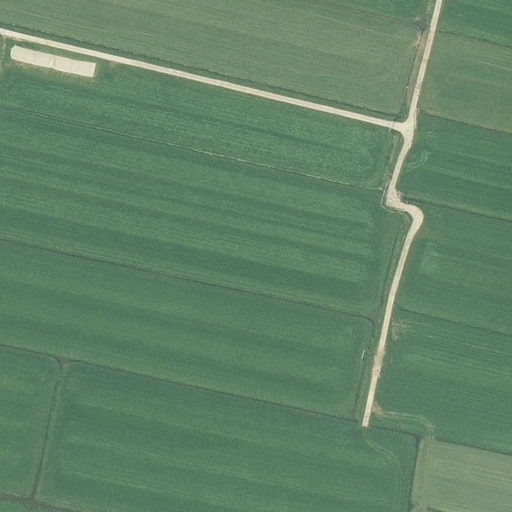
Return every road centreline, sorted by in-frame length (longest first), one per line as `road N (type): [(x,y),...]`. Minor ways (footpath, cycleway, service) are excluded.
road 1 (track): [(364,427),(417,216),(388,201),(438,0)]
road 2 (track): [(408,129),(0,31)]
